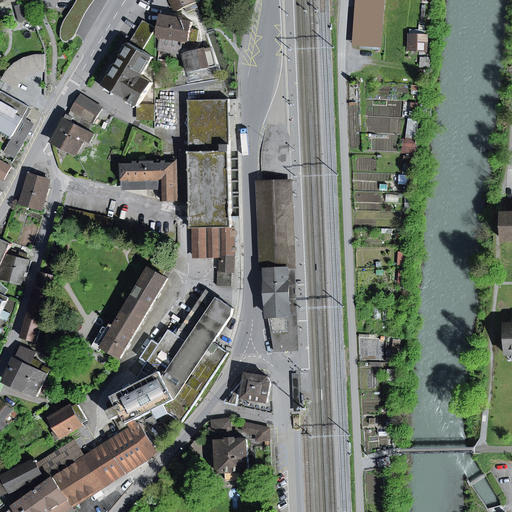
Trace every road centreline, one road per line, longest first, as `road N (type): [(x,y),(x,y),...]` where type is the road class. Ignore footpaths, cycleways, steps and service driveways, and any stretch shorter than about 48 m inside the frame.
road 1 (unclassified): [(242,350),(254,297),(252,169),(271,0)]
road 2 (residential): [(38,147),(53,161),(58,182),(0,374)]
road 3 (residential): [(124,0),(38,147)]
road 4 (residential): [(120,511),(208,405)]
